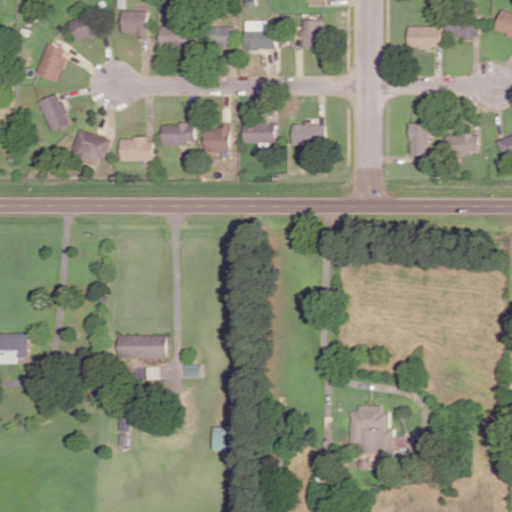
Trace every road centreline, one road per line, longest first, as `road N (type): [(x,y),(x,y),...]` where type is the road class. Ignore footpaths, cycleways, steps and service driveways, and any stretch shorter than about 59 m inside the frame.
road 1 (tertiary): [(0,204),(511,204)]
road 2 (residential): [(370,85),(115,85)]
road 3 (residential): [(370,0),(371,205)]
road 4 (residential): [(497,85),(370,85)]
